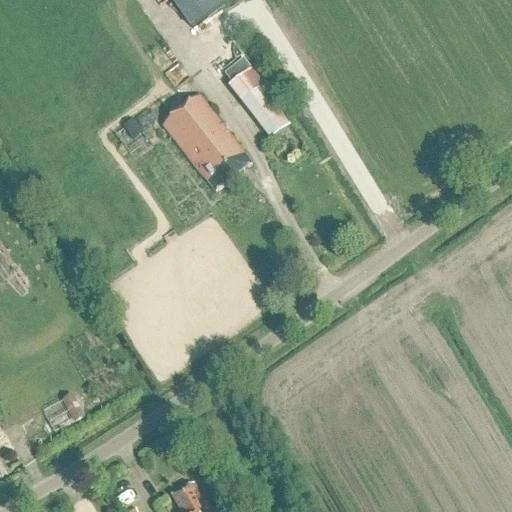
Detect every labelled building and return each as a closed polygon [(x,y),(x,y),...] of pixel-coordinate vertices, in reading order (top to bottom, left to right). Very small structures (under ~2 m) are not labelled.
[(232,88),(251,73),(243,64),(225,78),(232,88)] [(251,75),(236,86),(231,90),(243,106),(240,108),(269,146),(289,131),(260,92),(263,90),(251,75)] [(216,197),(252,168),(199,100),(163,130),(196,173),(197,172),(216,197)] [(153,133),(174,115),(166,104),(144,121),(153,133)] [(132,145),(139,140),(142,137),(132,125),(122,132),(132,145)] [(75,428),(86,422),(74,399),(62,405),(75,428)] [(0,458),(0,460),(6,474),(23,466),(16,451),(0,458)] [(208,511),(194,488),(172,501),(179,511),(208,511)]
